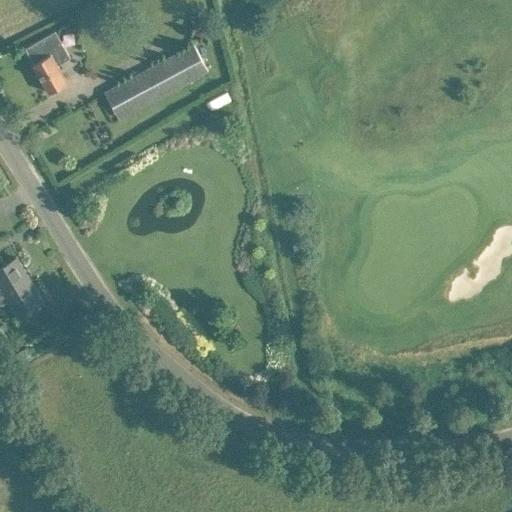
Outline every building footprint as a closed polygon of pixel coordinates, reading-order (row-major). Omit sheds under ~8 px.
[(201,17),(194,31),(205,36),(212,22),(201,17)] [(49,92),(67,82),(69,81),(59,64),(72,57),(56,29),(42,37),(25,47),(34,62),(33,63),(49,92)] [(194,44),(105,91),(119,117),(208,70),(194,44)] [(17,315),(24,311),(27,309),(28,311),(32,309),(31,307),(43,300),(28,276),(25,278),(14,259),(18,258),(17,257),(0,267),(0,285),(1,287),(0,287),(0,302),(1,304),(8,300),(17,315)] [(26,347),(14,353),(20,363),(31,357),(26,347)]
